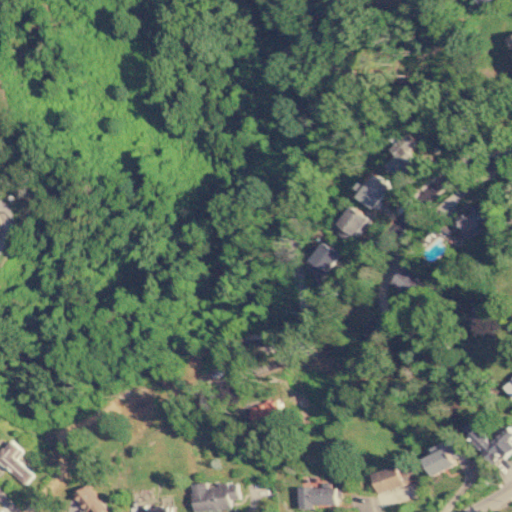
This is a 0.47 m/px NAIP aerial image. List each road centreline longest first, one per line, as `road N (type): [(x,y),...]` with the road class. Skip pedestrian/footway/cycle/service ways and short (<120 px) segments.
road 1 (residential): [(309,336),(291,230),(352,100),(350,72),(299,31),(280,0)]
road 2 (residential): [(309,336),(417,199),(441,179),(511,154)]
